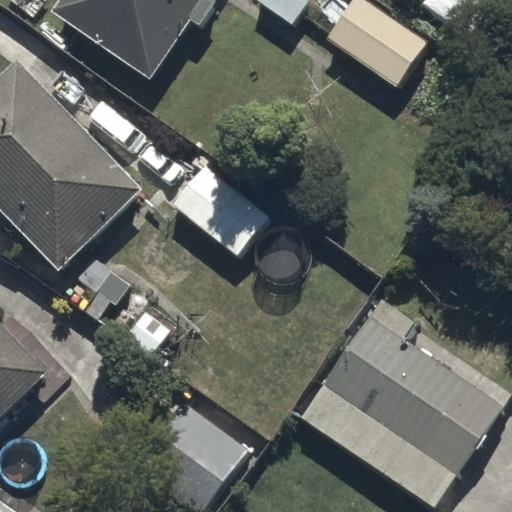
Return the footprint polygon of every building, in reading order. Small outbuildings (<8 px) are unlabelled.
[(76,0),(58,27),(150,90),(211,0),(76,0)] [(362,0),(331,47),(401,95),(433,48),(363,0),(362,0)] [(435,0),(425,14),(491,59),(511,28),(511,13),(492,0),(435,0)] [(149,204),(24,74),(0,96),(0,212),(66,282),(149,204)] [(303,423),(433,511),(447,511),(511,418),(371,323),(303,423)] [(0,438),(55,382),(0,329),(0,438)] [(190,412),(147,475),(201,511),(216,511),(255,456),(190,412)]
